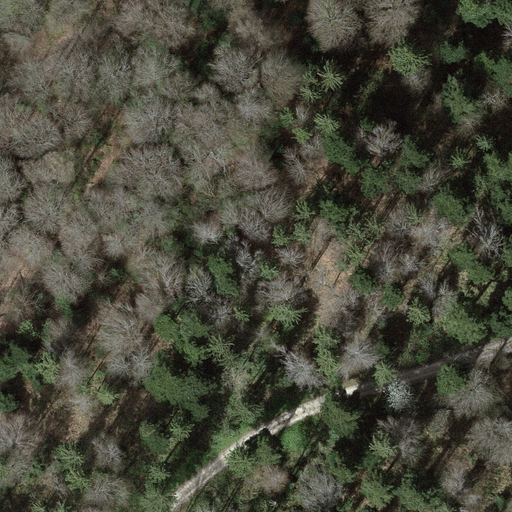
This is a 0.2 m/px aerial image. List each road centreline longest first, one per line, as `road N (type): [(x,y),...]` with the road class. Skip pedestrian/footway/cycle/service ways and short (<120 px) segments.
road 1 (track): [(511,346),(321,398),(258,436),(168,511)]
road 2 (track): [(0,85),(153,0)]
